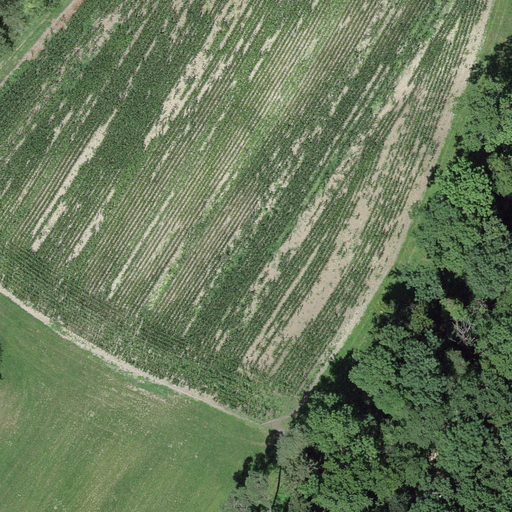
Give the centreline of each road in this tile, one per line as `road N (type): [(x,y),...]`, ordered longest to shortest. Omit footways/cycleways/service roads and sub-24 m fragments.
road 1 (track): [(511,323),(420,511)]
road 2 (track): [(426,495),(307,434)]
